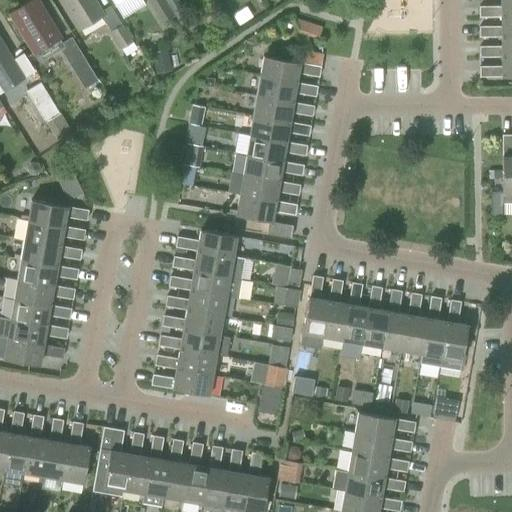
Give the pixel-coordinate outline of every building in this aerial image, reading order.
[(36,0),(33,0),(10,14),(34,53),(40,62),(59,50),(75,75),(89,67),(71,36),(62,42),(59,38),(60,37),(36,0)] [(61,0),(61,1),(78,30),(102,15),(93,0),(61,0)] [(163,0),(147,0),(161,23),(174,16),(163,0)] [(165,0),(182,26),(191,21),(177,0),(165,0)] [(479,17),(500,16),(511,16),(511,0),(500,0),(500,6),(479,7),(479,17)] [(299,33),(318,39),(323,26),(291,14),(299,33)] [(479,37),(501,36),(511,36),(511,16),(500,16),(501,26),(479,26),(479,37)] [(122,24),(110,31),(121,49),(132,42),(122,24)] [(479,46),(479,57),(501,56),(511,56),(511,36),(501,36),(501,46),(479,46)] [(0,92),(23,78),(0,40),(0,92)] [(156,74),(171,70),(167,49),(151,52),(156,74)] [(511,56),(501,57),(501,66),(479,66),(479,77),(511,76),(511,56)] [(263,57),(260,76),(296,83),(298,72),(319,76),(321,67),(263,57)] [(260,76),(256,96),(293,102),(294,92),(316,96),(317,86),(296,83),(260,76)] [(40,82),(26,90),(46,123),(60,114),(40,82)] [(256,96),(253,116),(289,122),(291,112),(312,116),(314,106),(293,102),(256,96)] [(192,103),(191,120),(206,122),(208,105),(192,103)] [(253,116),(250,136),(286,142),(287,132),(309,135),(310,126),(289,122),(253,116)] [(72,133),(67,124),(53,133),(58,141),(72,133)] [(501,193),(501,202),(511,202),(511,134),(501,135),(502,156),(501,156),(501,193)] [(250,136),(246,155),(282,161),(284,151),(305,154),(307,145),(286,142),(250,136)] [(246,155),(243,175),(279,181),(281,171),(302,175),(303,165),(282,161),(246,155)] [(177,182),(191,185),(196,166),(181,163),(177,182)] [(243,175),(239,195),(276,201),(277,191),(298,195),(300,185),(279,181),(243,175)] [(76,181),(61,188),(67,200),(83,193),(77,181),(76,181)] [(276,201),(239,195),(236,215),(272,221),(274,211),(295,214),(296,205),(276,201)] [(30,200),(27,220),(64,226),(65,216),(87,220),(88,210),(67,206),(30,200)] [(27,220),(24,240),(60,246),(62,236),(83,240),(85,230),(64,226),(27,220)] [(175,247),(197,250),(233,257),(236,236),(200,230),(199,240),(177,237),(175,247)] [(24,240),(21,260),(57,266),(58,256),(80,259),(81,249),(60,246),(24,240)] [(174,256),(172,266),(241,278),(244,259),(233,257),(197,250),(195,260),(174,256)] [(21,260),(17,279),(53,285),(55,275),(76,279),(78,269),(57,266),(21,260)] [(170,276),(168,285),(237,297),(241,278),(172,266),(193,270),(192,280),(170,276)] [(286,283),(298,285),(301,270),(289,267),(286,283)] [(302,333),(300,344),(320,347),(322,336),(329,300),(319,299),(322,277),(312,276),(308,297),(302,333)] [(17,279),(14,299),(50,305),(52,295),(73,298),(75,289),(53,285),(17,279)] [(322,336),(342,340),(348,304),(339,302),(342,281),(332,279),(329,300),(322,336)] [(342,340),(362,343),(368,307),(358,305),(362,284),(352,282),(348,304),(342,340)] [(167,296),(165,305),(222,315),(226,296),(237,298),(237,297),(168,285),(190,289),(188,299),(167,296)] [(362,343),(381,347),(388,311),(378,309),(382,288),(372,286),(368,307),(362,343)] [(286,287),(283,305),(294,307),(295,307),(298,289),(297,289),(286,287)] [(381,347),(401,350),(407,314),(398,312),(401,291),(391,289),(388,311),(381,347)] [(401,350),(421,353),(427,317),(417,316),(421,294),(411,293),(407,314),(401,350)] [(419,362),(439,366),(447,321),(437,319),(441,298),(431,296),(427,317),(421,353),(419,362)] [(14,299),(10,319),(47,325),(48,315),(69,318),(71,309),(50,305),(14,299)] [(447,321),(439,366),(460,370),(468,324),(457,322),(461,302),(451,300),(447,321)] [(163,315),(161,325),(183,329),(219,335),(222,315),(165,305),(186,309),(185,319),(163,315)] [(277,312),(275,325),(290,327),(293,314),(277,312)] [(0,317),(0,337),(7,338),(43,344),(45,335),(66,338),(68,328),(47,325),(10,319),(0,317)] [(160,335),(158,345),(215,354),(226,356),(229,337),(219,335),(183,329),(181,339),(160,335)] [(7,338),(3,359),(39,365),(41,354),(63,357),(64,348),(43,344),(7,338)] [(176,368),(212,375),(215,354),(158,345),(179,349),(178,358),(156,355),(154,365),(176,368)] [(283,367),(265,364),(261,383),(279,386),(283,367)] [(212,375),(176,368),(174,378),(153,374),(151,384),(173,387),(172,388),(208,394),(212,375)] [(336,385),(334,400),(346,402),(349,388),(336,385)] [(353,388),(350,403),(370,407),(373,392),(353,388)] [(433,416),(447,419),(455,420),(458,400),(434,396),(432,413),(433,414),(433,416)] [(393,410),(406,413),(408,401),(395,398),(393,410)] [(411,413),(420,415),(422,402),(413,400),(411,413)] [(0,467),(4,468),(10,432),(0,430),(0,429),(3,410),(0,409),(0,467)] [(4,468),(24,472),(30,436),(20,434),(23,413),(13,411),(10,432),(4,468)] [(357,412),(354,432),(390,438),(392,428),(413,432),(415,422),(357,412)] [(24,472),(43,475),(49,439),(40,437),(43,416),(33,415),(30,436),(24,472)] [(43,475),(63,478),(69,443),(59,441),(63,420),(53,418),(49,439),(43,475)] [(69,443),(63,478),(84,482),(90,446),(79,444),(83,423),(72,422),(69,443)] [(103,427),(97,464),(107,466),(103,486),(123,489),(129,453),(120,452),(124,430),(103,427)] [(123,489),(143,493),(149,457),(139,455),(143,434),(133,432),(129,453),(123,489)] [(354,432),(350,452),(387,458),(389,448),(410,452),(411,443),(390,438),(354,432)] [(161,506),(163,496),(169,460),(159,458),(163,437),(153,435),(149,457),(143,493),(141,502),(161,506)] [(163,496),(182,500),(188,463),(179,462),(183,441),(172,439),(169,460),(163,496)] [(182,500),(202,503),(208,467),(199,465),(202,444),(192,442),(188,463),(182,500)] [(202,503),(222,506),(228,470),(218,469),(222,447),(212,446),(208,467),(202,503)] [(220,511),(241,511),(248,474),(238,472),(242,451),(231,449),(228,470),(222,506),(220,511)] [(350,452),(347,472),(383,478),(385,468),(406,472),(408,462),(387,458),(350,452)] [(248,474),(241,511),(262,511),(268,477),(258,475),(261,454),(251,453),(248,474)] [(347,472),(344,491),(380,497),(382,488),(403,491),(404,482),(383,478),(347,472)] [(296,485),(280,483),(278,496),(294,498),(296,485)] [(344,491),(340,511),(343,511),(377,511),(378,507),(399,511),(401,501),(380,497),(344,491)]
